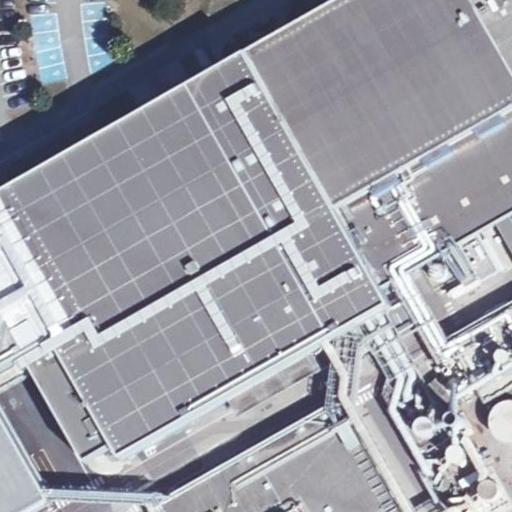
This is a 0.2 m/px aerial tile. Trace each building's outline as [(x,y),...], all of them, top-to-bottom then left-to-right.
[(511,0),(344,0),(233,64),(240,75),(259,64),(382,288),(511,215),(511,0)] [(240,75),(233,64),(0,197),(0,242),(54,340),(112,446),(119,458),(357,326),(384,311),(390,308),(380,290),(382,288),(259,64),(240,75)] [(511,303),(449,339),(485,404),(511,388),(511,303)] [(384,311),(357,326),(389,382),(416,368),(384,311)] [(25,357),(83,462),(112,446),(54,340),(25,357)] [(492,415),(492,421),(494,427),(497,432),(502,435),(508,437),(511,437),(511,400),(510,400),(504,402),(498,405),(494,410),(492,415)] [(381,511),(324,407),(145,505),(149,511),(381,511)] [(0,411),(0,511),(30,511),(50,501),(0,411)]
